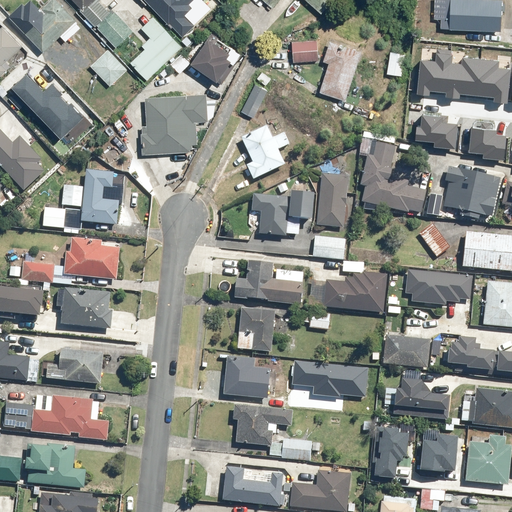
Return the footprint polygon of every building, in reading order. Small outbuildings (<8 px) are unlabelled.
[(24,0),(10,13),(44,50),(76,20),(57,0),(51,0),(42,8),(34,0),(24,0)] [(73,0),(96,24),(110,12),(99,0),(73,0)] [(150,0),(183,33),(195,21),(185,11),(192,4),(189,0),(150,0)] [(333,0),(309,0),(324,12),(333,0)] [(451,0),(450,29),(503,32),(504,0),(451,0)] [(117,12),(100,27),(116,46),(133,31),(117,12)] [(0,76),(9,69),(4,63),(24,46),(6,26),(0,30),(0,76)] [(131,61),(148,79),(182,47),(165,29),(131,61)] [(501,32),(475,31),(475,43),(500,44),(501,32)] [(211,35),(193,63),(219,80),(237,52),(211,35)] [(293,40),(294,62),(319,60),(317,38),(293,40)] [(320,91),(345,99),(361,51),(330,41),(323,61),(329,62),(320,91)] [(418,61),(415,95),(429,96),(430,91),(446,93),(446,98),(461,100),(461,96),(494,99),(494,103),(508,105),(511,70),(497,68),(497,62),(463,59),(463,64),(452,63),(453,50),(437,48),(435,63),(418,61)] [(110,85),(126,70),(108,51),(92,66),(110,85)] [(388,73),(402,76),(406,54),(391,51),(388,73)] [(27,70),(8,90),(58,140),(86,111),(54,80),(46,88),(27,70)] [(242,111),(254,117),(268,91),(255,84),(242,111)] [(208,94),(147,97),(149,132),(140,132),(142,154),(194,151),(193,144),(198,144),(196,121),(209,120),(208,94)] [(417,127),(416,140),(436,142),(435,147),(455,149),(457,124),(443,123),(444,117),(421,115),(420,127),(417,127)] [(0,127),(0,164),(24,191),(45,171),(39,165),(43,162),(19,136),(13,142),(0,127)] [(253,179),(285,165),(268,127),(243,138),(254,163),(248,166),(253,179)] [(472,128),(469,152),(483,153),(482,158),(504,161),(506,137),(497,136),(498,130),(472,128)] [(374,145),(361,202),(422,216),(429,188),(390,179),(397,150),(374,145)] [(501,179),(452,169),(445,205),(494,214),(501,179)] [(87,170),(82,221),(117,224),(119,201),(105,199),(106,188),(114,189),(115,173),(87,170)] [(327,176),(322,223),(347,226),(351,178),(327,176)] [(290,196),(255,193),(253,212),(261,213),(258,235),(288,238),(290,219),(312,221),(315,193),(290,190),(290,196)] [(46,208),(44,226),(64,228),(66,210),(46,208)] [(422,235),(436,259),(450,250),(436,226),(422,235)] [(511,236),(470,233),(467,267),(511,271),(511,236)] [(70,236),(65,274),(117,281),(121,248),(103,246),(104,241),(70,236)] [(320,236),(317,257),(343,260),(345,240),(320,236)] [(22,260),(12,259),(10,276),(20,277),(22,260)] [(248,262),(247,277),(238,276),(236,298),(300,305),(303,284),(272,280),(274,264),(248,262)] [(23,264),(22,281),(53,283),(54,266),(23,264)] [(469,302),(472,277),(410,271),(408,295),(469,302)] [(329,273),(326,307),(385,312),(387,277),(329,273)] [(511,283),(492,283),(489,325),(511,325),(511,283)] [(0,311),(40,315),(42,290),(0,286),(0,311)] [(65,290),(62,323),(111,328),(114,294),(65,290)] [(392,304),(387,324),(405,328),(409,308),(392,304)] [(274,313),(242,311),(240,345),(272,347),(274,313)] [(314,312),(311,328),(328,330),(330,315),(314,312)] [(451,342),(449,362),(456,363),(456,369),(493,373),(495,349),(475,347),(476,338),(459,336),(458,343),(451,342)] [(388,339),(387,364),(427,366),(429,341),(388,339)] [(0,377),(28,380),(30,358),(9,356),(10,344),(0,342),(0,377)] [(100,384),(103,353),(62,349),(59,381),(100,384)] [(511,350),(499,349),(496,374),(511,375),(511,350)] [(229,359),(225,395),(267,400),(271,363),(229,359)] [(313,386),(312,393),(363,398),(366,368),(295,360),(292,384),(313,386)] [(396,390),(394,415),(449,420),(452,395),(422,393),(422,382),(404,382),(404,391),(396,390)] [(511,389),(477,387),(474,419),(511,422),(511,389)] [(36,411),(37,406),(5,404),(3,427),(32,430),(32,433),(108,439),(109,422),(92,421),(94,399),(54,396),(52,413),(36,411)] [(240,420),(238,442),(271,445),(273,424),(290,426),(292,412),(234,405),(233,419),(240,420)] [(374,425),(370,479),(397,481),(399,458),(404,459),(405,454),(408,454),(410,431),(400,430),(400,426),(374,425)] [(424,439),(420,473),(443,476),(444,468),(456,470),(460,435),(439,432),(438,441),(424,439)] [(307,440),(284,439),(283,458),(306,460),(307,440)] [(472,442),(468,480),(508,484),(511,446),(472,442)] [(33,445),(29,469),(51,472),(55,449),(33,445)] [(29,483),(86,489),(87,471),(73,469),(76,447),(59,445),(56,475),(30,473),(29,483)] [(0,480),(20,482),(22,458),(0,456),(0,480)] [(226,471),(223,500),(281,507),(284,478),(226,471)] [(293,482),(290,505),(347,511),(351,474),(318,471),(317,484),(293,482)] [(416,476),(399,474),(398,482),(415,483),(416,476)] [(446,501),(447,492),(423,490),(421,510),(440,511),(441,501),(446,501)] [(39,511),(97,511),(99,500),(42,493),(39,511)] [(410,511),(411,505),(381,502),(380,511),(410,511)]
